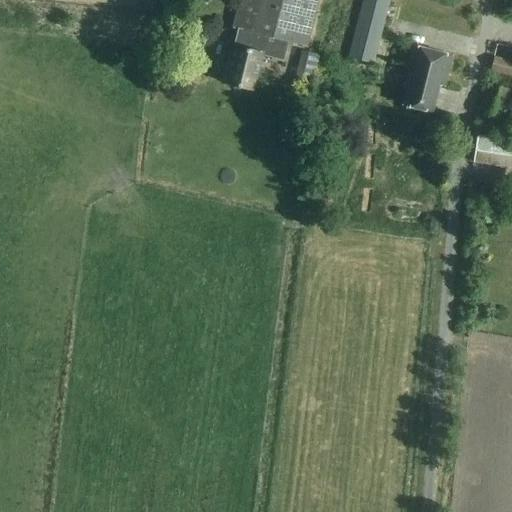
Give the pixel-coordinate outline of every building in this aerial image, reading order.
[(305,45),(316,0),(239,0),(232,28),(239,30),(234,47),(232,46),(223,84),(255,92),(264,57),(284,61),(289,41),(305,45)] [(374,65),(391,0),(363,0),(348,58),(374,65)] [(511,76),(511,47),(498,45),(492,72),(511,76)] [(444,88),(453,56),(413,46),(402,87),(406,88),(401,106),(406,107),(405,110),(416,113),(417,110),(432,114),(438,86),(444,88)] [(506,119),(511,93),(511,91),(488,85),(481,112),(506,119)] [(259,138),(268,131),(258,120),(249,127),(259,138)] [(478,136),(474,164),(486,165),(490,138),(478,136)]
